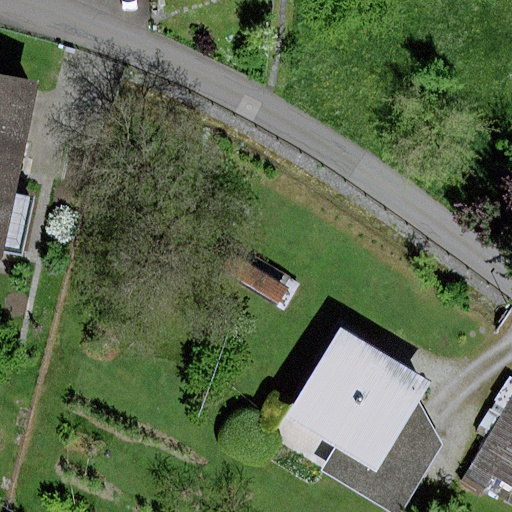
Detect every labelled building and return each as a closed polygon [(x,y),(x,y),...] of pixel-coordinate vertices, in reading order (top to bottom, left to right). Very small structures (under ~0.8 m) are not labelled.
[(35,81),(0,73),(0,249),(19,253),(31,198),(10,194),(35,81)] [(219,270),(274,305),(284,290),(230,255),(219,270)] [(424,382),(337,329),(282,419),(333,449),(370,472),(414,399),(424,382)] [(400,511),(441,444),(414,399),(370,472),(333,449),(318,473),(383,511),(400,511)] [(511,403),(465,483),(511,510),(511,403)]
